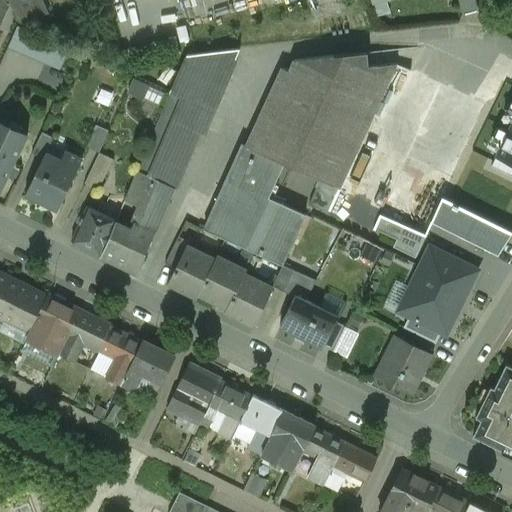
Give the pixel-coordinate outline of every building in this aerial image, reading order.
[(476,0),(460,0),(463,11),(479,7),(476,0)] [(18,26),(10,47),(62,68),(70,48),(18,26)] [(421,48),(376,53),(375,57),(394,65),(411,72),(421,48)] [(239,51),(186,57),(171,94),(162,116),(202,134),(206,136),(238,62),(237,61),(235,60),(239,51)] [(284,164),(283,166),(318,182),(375,57),(376,53),(334,58),(284,164)] [(318,182),(315,188),(335,197),(394,65),(375,57),(318,182)] [(284,69),(247,147),(257,152),(284,164),(334,58),(295,62),(291,72),(284,69)] [(135,77),(129,91),(160,105),(166,91),(135,77)] [(202,134),(162,116),(138,172),(174,188),(178,190),(202,134)] [(0,191),(28,135),(0,121),(0,191)] [(511,124),(497,155),(511,162),(511,124)] [(110,132),(97,127),(88,149),(100,154),(110,132)] [(54,139),(43,132),(34,153),(44,160),(47,154),(54,139)] [(242,145),(226,180),(241,187),(257,152),(247,147),(242,145)] [(62,161),(47,154),(44,160),(27,197),(58,212),(84,159),(67,151),(62,161)] [(284,164),(257,152),(241,187),(268,198),(283,166),(284,164)] [(100,154),(85,185),(99,191),(114,161),(100,154)] [(511,162),(497,155),(491,167),(511,177),(511,162)] [(174,188),(138,172),(125,202),(138,208),(128,231),(151,241),(174,188)] [(335,197),(315,188),(314,189),(316,190),(308,207),(328,214),(329,210),(335,197)] [(498,253),(508,237),(441,202),(432,220),(498,253)] [(117,221),(88,207),(72,241),(102,256),(115,225),(117,221)] [(285,262),(304,215),(206,216),(201,227),(227,238),(224,238),(285,262)] [(378,217),(373,230),(395,240),(392,247),(414,258),(423,238),(378,217)] [(128,231),(115,225),(102,256),(102,257),(137,274),(151,241),(128,231)] [(179,238),(165,265),(174,269),(185,249),(186,250),(190,243),(179,238)] [(478,270),(430,247),(398,312),(415,320),(447,335),(478,270)] [(186,250),(185,249),(174,269),(166,285),(196,299),(198,296),(214,263),(186,250)] [(243,272),(216,260),(214,263),(198,296),(226,309),(241,277),(243,272)] [(282,265),(271,288),(283,294),(294,271),(282,265)] [(294,271),(283,294),(293,299),(294,297),(304,302),(315,280),(294,271)] [(46,299),(0,275),(0,318),(29,332),(25,339),(27,340),(27,339),(48,296),(47,296),(46,299)] [(270,291),(241,277),(226,309),(224,313),(253,327),(270,291)] [(80,311),(48,295),(48,296),(27,339),(27,340),(59,355),(64,344),(68,337),(80,312),(80,311)] [(293,299),(279,329),(321,349),(322,347),(333,324),(336,318),(304,302),(294,297),(293,299)] [(112,328),(80,312),(68,337),(77,341),(100,352),(112,328)] [(344,330),(333,324),(322,347),(332,352),(344,330)] [(143,343),(112,328),(100,352),(122,363),(131,368),(143,343)] [(77,341),(68,337),(64,344),(74,348),(77,341)] [(430,357),(400,342),(392,357),(386,354),(375,377),(411,395),(430,357)] [(174,358),(143,343),(131,368),(140,372),(162,383),(174,358)] [(131,368),(122,363),(119,370),(128,374),(131,368)] [(511,368),(503,365),(492,389),(489,387),(475,419),(480,422),(473,437),(511,456),(511,368)] [(221,382),(189,366),(177,391),(200,403),(209,407),(221,382)] [(140,372),(131,368),(128,374),(136,379),(140,372)] [(253,397),(221,382),(209,407),(218,411),(240,422),(253,397)] [(283,412),(253,397),(240,422),(271,437),(283,412)] [(209,407),(200,403),(197,409),(206,413),(209,407)] [(218,411),(209,407),(206,413),(215,418),(218,411)] [(314,426),(284,411),(283,412),(271,437),(302,452),(314,427),(314,426)] [(345,442),(314,427),(302,452),(324,463),(333,467),(345,442)] [(302,452),(271,437),(262,455),(293,470),(302,452)] [(377,458),(345,442),(333,467),(342,472),(365,482),(377,458)] [(333,467),(324,463),(321,469),(330,474),(333,467)] [(342,472),(333,467),(330,474),(339,478),(342,472)] [(426,511),(439,487),(403,470),(389,497),(419,511),(426,511)] [(261,494),(268,480),(255,474),(249,488),(261,494)] [(466,511),(471,502),(439,487),(426,511),(466,511)] [(179,492),(169,511),(201,511),(205,505),(179,492)] [(419,511),(389,497),(381,511),(409,511),(411,509),(415,511),(419,511)] [(490,511),(471,502),(466,511),(490,511)]
